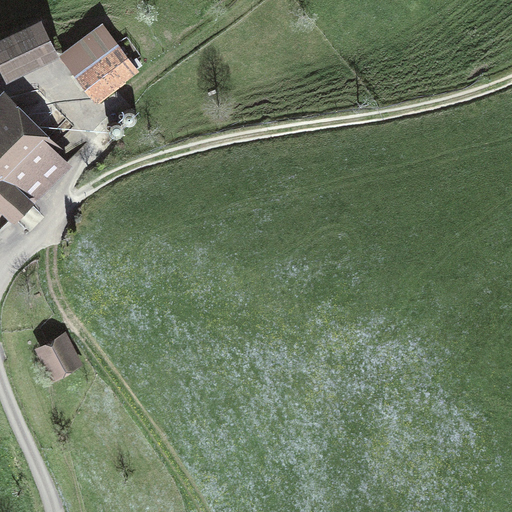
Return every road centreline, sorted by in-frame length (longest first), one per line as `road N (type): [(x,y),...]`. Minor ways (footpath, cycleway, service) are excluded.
road 1 (track): [(511,81),(431,106),(221,141),(94,185)]
road 2 (track): [(47,224),(61,305),(206,511)]
road 3 (track): [(0,91),(46,80),(79,110),(91,147),(67,181),(59,213)]
